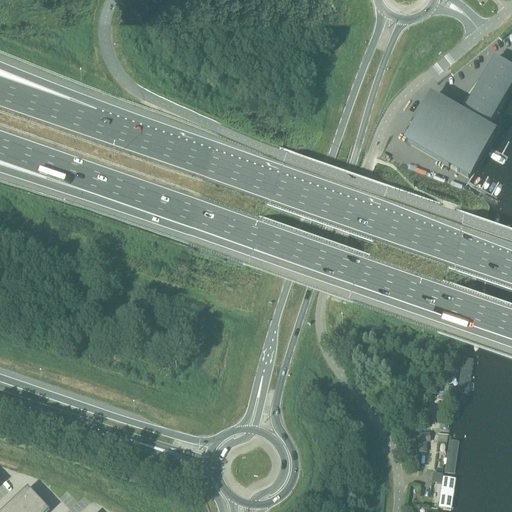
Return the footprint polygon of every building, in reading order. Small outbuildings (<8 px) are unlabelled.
[(406,143),(468,179),(493,136),(486,132),(511,87),(511,73),(493,62),(461,117),(431,100),(406,143)] [(480,192),(477,198),(497,208),(500,202),(480,192)] [(462,356),(457,392),(469,393),(474,358),(462,356)] [(444,388),(443,400),(452,401),(454,389),(444,388)] [(429,435),(418,435),(418,454),(426,454),(426,444),(429,444),(429,435)] [(447,436),(438,435),(437,443),(446,444),(447,436)] [(445,472),(455,474),(459,440),(449,439),(445,472)] [(433,475),(432,484),(441,485),(443,476),(433,475)] [(439,507),(451,509),(456,479),(444,477),(439,507)] [(13,503),(21,511),(27,511),(39,501),(28,490),(13,503)] [(48,511),(39,501),(27,511),(48,511)] [(21,511),(13,503),(5,511),(21,511)]
